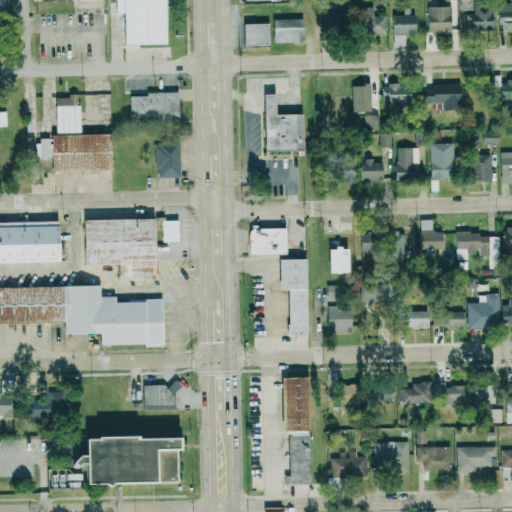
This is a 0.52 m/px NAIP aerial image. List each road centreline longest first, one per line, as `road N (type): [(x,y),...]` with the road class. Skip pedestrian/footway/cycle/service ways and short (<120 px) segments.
road 1 (residential): [(202,66),(511,56)]
road 2 (residential): [(511,204),(318,211),(206,197)]
road 3 (residential): [(209,360),(511,349)]
road 4 (residential): [(511,497),(210,505)]
road 5 (residential): [(0,509),(210,505)]
road 6 (residential): [(0,366),(209,360)]
road 7 (residential): [(0,197),(206,197)]
road 8 (residential): [(202,66),(0,67)]
road 9 (secondary): [(209,360),(210,511)]
